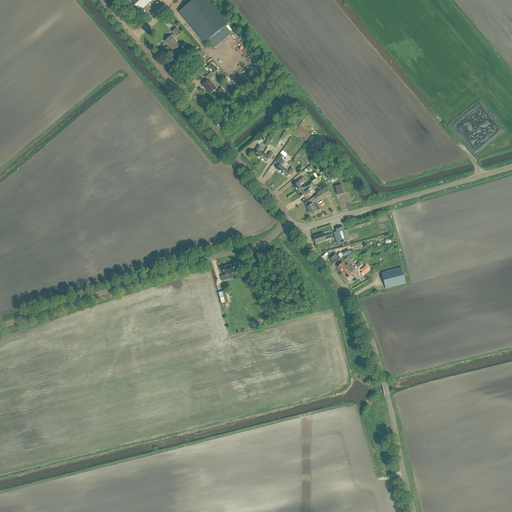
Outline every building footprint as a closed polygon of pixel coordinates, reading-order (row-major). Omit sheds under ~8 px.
[(130,0),(140,12),(154,0),(130,0)] [(205,43),(208,41),(214,48),(231,34),(225,27),(228,24),(208,0),(193,0),(179,12),(205,43)] [(177,28),(172,32),(174,34),(165,41),(174,52),(180,46),(174,39),(176,37),(177,37),(181,33),(177,28)] [(206,55),(201,49),(195,54),(200,60),(206,55)] [(208,80),(202,85),(207,91),(209,94),(216,88),(210,81),(214,77),(211,72),(205,77),(208,80)] [(281,138),(286,141),(290,135),(285,132),(281,138)] [(255,156),(261,159),(264,154),(260,152),(262,148),(258,146),(256,152),(257,152),(255,156)] [(261,159),(267,162),(269,159),(270,160),(273,154),(269,152),(267,156),(264,154),(261,159)] [(277,164),(283,156),(280,154),(274,162),(277,164)] [(276,169),(281,174),(285,169),(282,166),(285,162),(282,160),(277,165),(278,166),(276,169)] [(281,174),(287,178),(289,175),(291,176),(295,171),(291,168),(288,172),(285,169),(281,174)] [(324,173),(322,171),(319,173),(317,171),(313,174),(316,180),(321,177),(320,176),(324,173)] [(293,186),(297,192),(302,188),(300,185),(304,182),(302,179),(296,182),(297,183),(293,186)] [(335,187),(337,195),(344,194),(341,185),(335,187)] [(297,192),(300,198),(304,195),(305,196),(310,193),(308,189),(304,192),(302,188),(297,192)] [(310,212),(312,215),(317,212),(320,209),(316,202),(317,202),(330,193),(327,189),(314,198),(314,197),(304,203),(304,204),(308,213),(310,212)] [(343,227),(336,230),(336,232),(334,233),(337,245),(348,241),(343,227)] [(326,240),(324,236),(323,234),(313,237),(316,244),(326,240)] [(336,254),(329,260),(333,264),(343,256),(341,253),(340,253),(337,255),(336,254)] [(344,260),(349,265),(353,262),(348,257),(344,260)] [(337,267),(342,273),(350,266),(348,264),(345,267),(342,263),(337,267)] [(234,272),(232,264),(221,267),(223,275),(219,276),(220,281),(227,279),(226,274),(234,272)] [(342,273),(347,279),(352,274),(351,273),(355,269),(351,265),(350,266),(342,273)] [(360,269),(364,275),(370,270),(365,265),(360,269)] [(402,268),(381,273),(385,289),(406,283),(402,268)] [(218,293),(221,305),(223,304),(226,304),(222,291),(218,293)]
